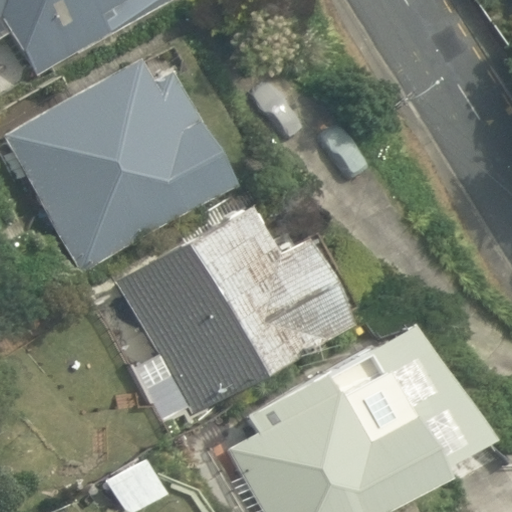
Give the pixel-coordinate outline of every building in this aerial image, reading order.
[(0,0),(0,32),(5,29),(34,75),(148,0),(0,0)] [(0,134),(0,140),(74,269),(221,184),(156,70),(137,81),(126,62),(0,134)] [(108,280),(185,412),(338,322),(288,237),(261,252),(234,206),(108,280)] [(394,328),(349,355),(388,422),(396,417),(427,470),(477,442),(394,328)] [(221,445),(259,511),(371,511),(430,476),(427,470),(396,417),(388,422),(349,355),(242,417),(248,429),(221,445)]
